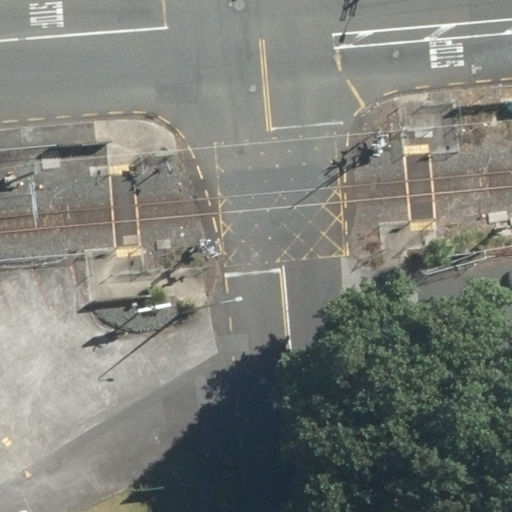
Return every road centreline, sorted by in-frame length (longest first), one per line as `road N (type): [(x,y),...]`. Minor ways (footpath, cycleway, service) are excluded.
road 1 (tertiary): [(261,35),(302,511)]
road 2 (tertiary): [(261,35),(165,26),(0,41)]
road 3 (unclassified): [(511,19),(261,35)]
